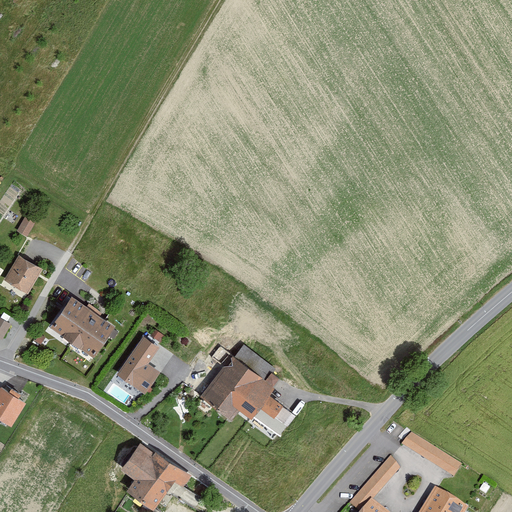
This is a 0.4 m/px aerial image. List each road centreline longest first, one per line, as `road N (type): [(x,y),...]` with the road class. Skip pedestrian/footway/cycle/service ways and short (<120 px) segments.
road 1 (secondary): [(511,292),(370,427),(299,511)]
road 2 (residential): [(0,364),(86,396),(252,511)]
road 3 (track): [(216,0),(67,251)]
